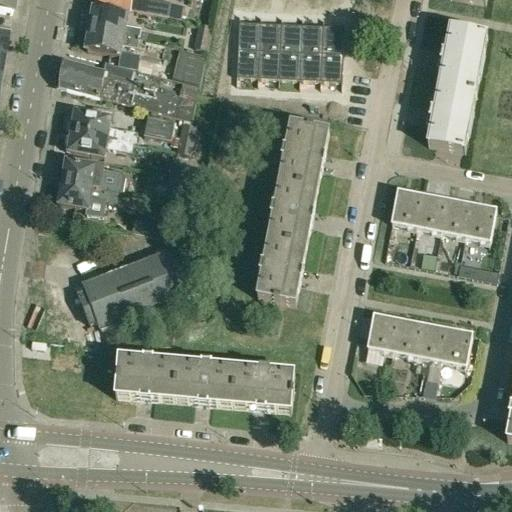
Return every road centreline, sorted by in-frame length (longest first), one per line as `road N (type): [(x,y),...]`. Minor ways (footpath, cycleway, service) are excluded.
road 1 (primary): [(0,454),(319,484)]
road 2 (unclassified): [(0,291),(49,0)]
road 3 (residential): [(331,402),(362,411),(466,413),(483,405),(511,274)]
road 4 (residential): [(376,162),(331,402)]
road 5 (primary): [(319,484),(502,500)]
road 6 (residential): [(408,0),(376,162)]
road 7 (residential): [(511,189),(376,162)]
